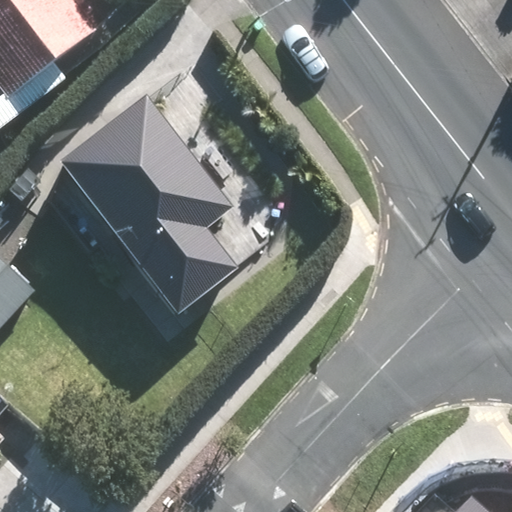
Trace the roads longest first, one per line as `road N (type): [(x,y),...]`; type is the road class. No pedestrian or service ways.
road 1 (residential): [(252,511),(444,293),(511,237)]
road 2 (secondary): [(344,0),(511,213)]
